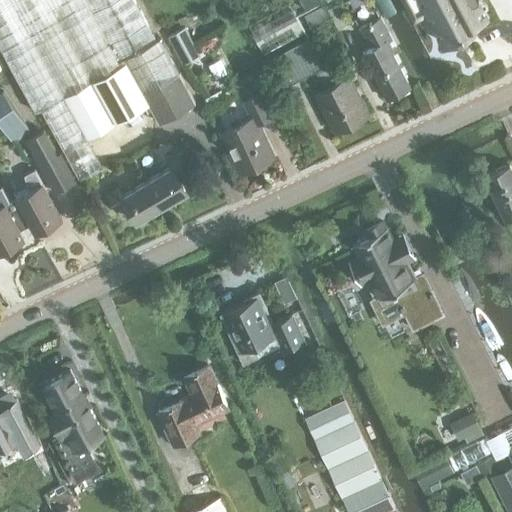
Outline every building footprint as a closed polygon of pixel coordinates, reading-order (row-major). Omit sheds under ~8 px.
[(79,177),(102,165),(63,94),(125,60),(142,92),(179,72),(160,37),(156,39),(134,0),(0,0),(0,45),(35,110),(41,107),(79,177)] [(298,0),(304,9),(320,0),(298,0)] [(406,0),(415,16),(427,9),(429,13),(430,14),(434,22),(435,24),(438,29),(438,30),(440,34),(441,35),(444,42),(449,39),(450,38),(458,34),(459,36),(460,35),(464,33),(463,32),(471,28),(472,27),(480,23),(482,22),(488,19),(487,17),(486,18),(483,13),(483,11),(481,8),(480,7),(476,0),(406,0)] [(264,53),(304,32),(287,2),(247,24),(264,53)] [(338,28),(348,23),(336,2),(327,7),(338,28)] [(369,46),(362,49),(387,98),(411,86),(392,50),(397,48),(380,16),(359,27),(369,46)] [(185,27),(168,35),(183,63),(200,54),(185,27)] [(289,82),(316,69),(323,65),(308,37),(275,54),(289,82)] [(125,60),(63,94),(87,137),(148,102),(125,60)] [(325,86),(314,91),(335,130),(368,113),(347,74),(341,77),(332,60),(323,65),(316,69),(325,86)] [(195,101),(179,72),(142,92),(148,102),(158,122),(195,101)] [(220,89),(203,98),(207,107),(225,98),(220,89)] [(249,114),(219,129),(240,171),(274,155),(257,121),(271,114),(259,89),(241,99),(249,114)] [(0,122),(13,141),(30,129),(3,90),(0,91),(0,122)] [(55,191),(76,179),(61,151),(57,153),(44,128),(25,139),(55,191)] [(146,178),(162,204),(164,207),(174,201),(172,198),(187,188),(177,170),(185,165),(175,148),(165,155),(171,163),(146,178)] [(511,168),(509,163),(484,175),(505,219),(511,215),(511,168)] [(62,217),(35,168),(24,173),(28,184),(14,192),(16,196),(31,223),(36,232),(62,217)] [(117,184),(106,190),(117,207),(125,202),(136,219),(151,210),(153,214),(164,207),(162,204),(146,178),(122,192),(117,184)] [(99,183),(88,189),(93,198),(104,191),(99,183)] [(0,251),(24,238),(20,229),(31,223),(16,196),(9,200),(6,193),(0,195),(0,251)] [(398,236),(392,239),(386,227),(386,226),(385,225),(382,220),(366,228),(369,234),(353,242),(353,243),(360,256),(351,260),(360,277),(341,287),(372,348),(413,327),(443,312),(434,295),(435,295),(432,289),(423,272),(415,276),(407,258),(408,257),(398,236)] [(304,339),(292,312),(271,322),(264,309),(267,307),(259,290),(243,298),(244,301),(223,311),(231,330),(228,332),(243,363),(259,355),(254,344),(258,343),(259,345),(278,337),(284,349),(304,339)] [(186,426),(196,421),(229,406),(217,381),(209,362),(191,370),(200,389),(158,408),(174,443),(190,435),(186,426)] [(43,385),(67,429),(54,436),(77,479),(98,467),(84,442),(103,432),(71,370),(43,385)] [(348,511),(385,511),(395,508),(344,398),(304,416),(348,511)] [(0,400),(0,433),(14,426),(23,443),(32,438),(19,411),(10,415),(2,399),(0,400)] [(459,417),(469,439),(482,432),(472,410),(459,417)] [(507,501),(511,498),(511,451),(511,452),(511,453),(511,465),(494,475),(507,501)] [(227,511),(220,498),(202,506),(189,511),(227,511)]
